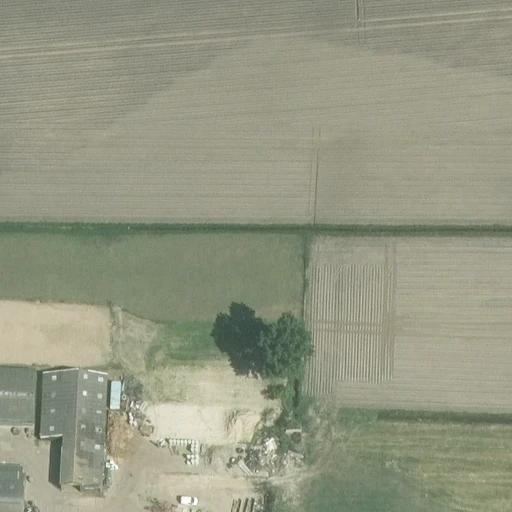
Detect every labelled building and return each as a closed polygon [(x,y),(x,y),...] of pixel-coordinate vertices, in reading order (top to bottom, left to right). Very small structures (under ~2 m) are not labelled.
[(0,425),(31,427),(36,373),(0,370),(0,425)] [(59,490),(101,493),(107,378),(43,375),(39,440),(62,441),(59,490)] [(215,439),(187,440),(187,451),(173,451),(173,461),(215,460),(215,439)] [(0,511),(22,511),(25,470),(0,469),(0,511)] [(198,484),(222,484),(222,472),(198,473),(198,484)]
